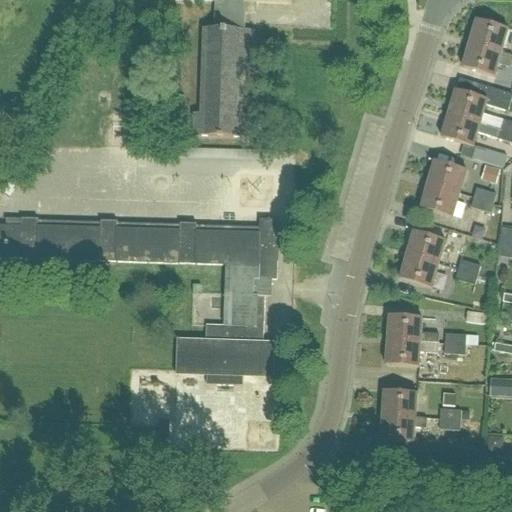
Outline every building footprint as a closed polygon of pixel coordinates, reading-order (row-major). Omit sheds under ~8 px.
[(149,0),(149,2),(215,4),(215,5),(218,5),(220,5),(219,32),(205,32),(202,117),(195,116),(194,139),(247,141),(248,118),(241,118),(243,68),(252,68),(253,33),(245,33),(246,6),(290,8),(289,0),(291,0),(294,0),(149,0)] [(470,46),(502,56),(509,32),(477,22),(470,46)] [(511,58),(502,56),(470,46),(463,70),(495,80),(500,65),(508,67),(511,58)] [(449,117),(500,132),(511,135),(511,124),(484,117),(487,108),(509,114),(511,103),(511,97),(479,87),(476,99),(456,93),(449,117)] [(449,117),(442,140),(474,150),(479,136),(497,141),(500,132),(449,117)] [(511,145),(511,135),(500,132),(497,141),(511,145)] [(486,166),(498,169),(502,157),(490,154),(486,166)] [(436,164),(429,188),(460,197),(468,173),(436,164)] [(500,173),(489,170),(485,183),(496,186),(500,173)] [(453,221),(460,197),(429,188),(421,211),(453,221)] [(496,197),(477,191),(474,201),(493,207),(496,197)] [(490,216),(493,207),(474,201),(471,210),(490,216)] [(0,262),(226,269),(226,297),(266,298),(266,282),(278,282),(280,223),(260,223),(260,230),(196,229),(196,227),(180,227),(180,228),(117,226),(117,225),(100,224),(100,226),(37,224),(37,223),(6,222),(5,229),(0,229),(0,262)] [(408,258),(440,268),(447,244),(415,234),(408,258)] [(511,261),(511,260),(511,248),(500,246),(498,258),(511,261)] [(433,291),(440,268),(408,258),(401,282),(433,291)] [(458,273),(477,279),(480,269),(461,263),(458,273)] [(474,288),(477,279),(458,273),(455,283),(474,288)] [(264,345),(266,298),(226,297),(225,329),(207,329),(207,344),(178,343),(177,379),(207,380),(207,388),(244,389),(244,381),(275,382),(276,346),(264,345)] [(511,306),(511,298),(504,297),(503,305),(511,306)] [(488,318),(467,316),(466,325),(487,328),(488,318)] [(422,346),(438,346),(439,337),(422,336),(423,321),(390,318),(388,343),(422,346)] [(445,347),(465,348),(466,338),(446,337),(445,347)] [(438,346),(422,346),(388,343),(386,368),(420,370),(421,356),(437,356),(438,346)] [(509,348),(495,346),(494,355),(507,357),(509,348)] [(464,358),(465,348),(445,347),(444,357),(464,358)] [(511,400),(511,382),(491,382),(490,399),(511,400)] [(385,394),(383,419),(416,421),(418,396),(385,394)] [(454,409),(455,397),(443,396),(442,408),(454,409)] [(440,422),(460,424),(461,414),(441,412),(440,422)] [(427,422),(416,421),(383,419),(381,444),(414,446),(415,431),(426,431),(427,422)] [(160,422),(159,452),(170,453),(171,422),(160,422)] [(459,434),(460,424),(440,422),(439,433),(459,434)] [(503,441),(490,441),(490,453),(503,453),(503,441)]
